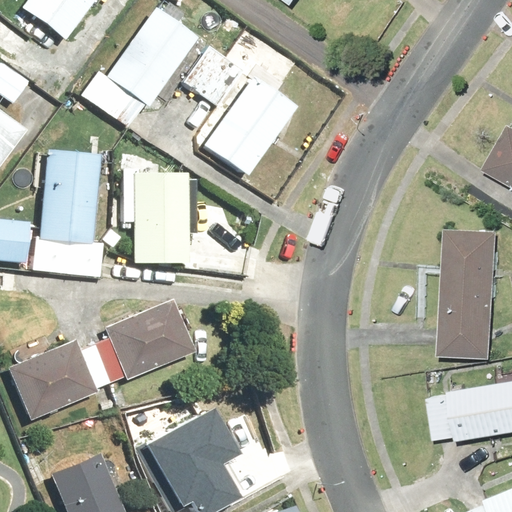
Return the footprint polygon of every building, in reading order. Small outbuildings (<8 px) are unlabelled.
[(60,40),(89,0),(19,0),(14,7),(60,40)] [(141,106),(188,41),(145,10),(98,75),(141,106)] [(0,18),(0,52),(11,61),(27,38),(0,18)] [(0,66),(0,97),(8,104),(23,84),(0,66)] [(239,176),(287,110),(240,76),(192,143),(239,176)] [(0,156),(17,133),(0,119),(0,156)] [(511,121),(485,166),(511,181),(511,121)] [(96,156),(38,151),(30,243),(87,248),(96,156)] [(179,173),(125,173),(126,264),(180,264),(179,173)] [(0,266),(23,268),(26,222),(0,219),(0,266)] [(494,357),(499,230),(448,229),(443,355),(494,357)] [(165,301),(97,328),(118,381),(187,353),(165,301)] [(68,340),(0,367),(0,370),(21,420),(90,392),(68,340)] [(511,381),(451,391),(459,439),(511,430),(511,381)] [(185,393),(151,409),(160,430),(194,414),(185,393)] [(137,451),(173,511),(174,511),(190,502),(195,511),(214,511),(240,497),(222,466),(244,453),(216,405),(137,451)] [(115,511),(93,455),(44,474),(58,511),(115,511)] [(511,511),(511,491),(486,502),(489,511),(511,511)] [(293,511),(289,501),(261,511),(293,511)]
